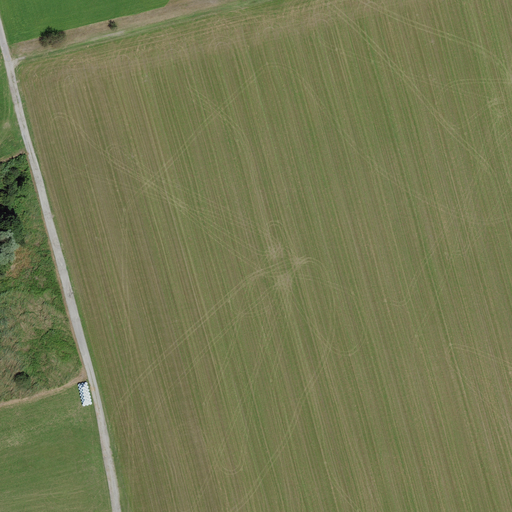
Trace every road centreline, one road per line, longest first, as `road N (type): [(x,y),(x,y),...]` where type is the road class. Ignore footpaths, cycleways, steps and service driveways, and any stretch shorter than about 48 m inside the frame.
road 1 (track): [(0,31),(121,511)]
road 2 (track): [(8,64),(252,0)]
